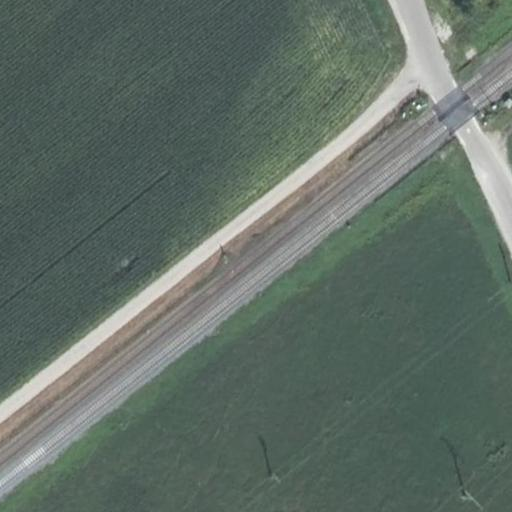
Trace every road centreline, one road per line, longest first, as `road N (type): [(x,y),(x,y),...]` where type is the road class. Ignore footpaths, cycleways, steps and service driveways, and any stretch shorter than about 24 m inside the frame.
road 1 (track): [(431,64),(0,416)]
road 2 (track): [(511,219),(403,0)]
